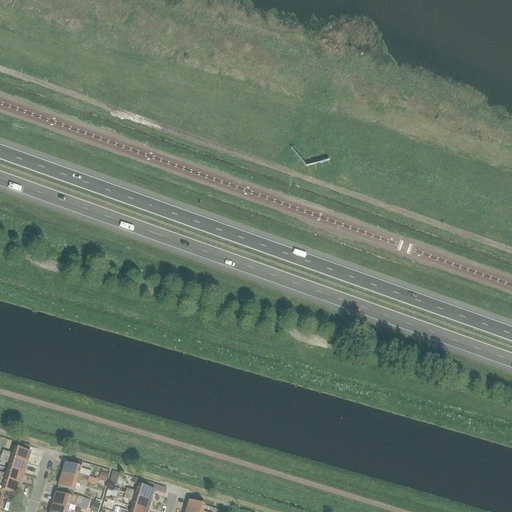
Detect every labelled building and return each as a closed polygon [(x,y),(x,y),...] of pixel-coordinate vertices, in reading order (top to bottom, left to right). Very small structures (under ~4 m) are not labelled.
[(1,455),(27,463),(30,453),(13,448),(12,453),(2,450),(1,455)] [(24,474),(27,463),(1,455),(0,457),(0,460),(9,463),(7,469),(24,474)] [(96,479),(88,477),(79,474),(80,468),(64,463),(61,474),(87,482),(95,484),(96,479)] [(0,477),(20,484),(24,474),(7,469),(6,474),(0,471),(0,477)] [(99,481),(106,483),(108,474),(102,472),(99,481)] [(118,484),(120,474),(113,472),(111,483),(118,484)] [(85,487),(87,482),(61,474),(55,495),(71,500),(72,495),(76,484),(85,487)] [(17,495),(20,484),(0,477),(0,483),(3,484),(1,490),(17,495)] [(150,501),(153,490),(137,485),(136,491),(126,488),(125,493),(150,501)] [(147,511),(150,501),(125,493),(123,498),(133,501),(131,506),(147,511)] [(82,498),(72,495),(71,500),(55,495),(52,505),(68,510),(69,505),(79,508),(82,498)] [(205,511),(202,511),(204,506),(188,501),(185,511),(186,511),(205,511)]
